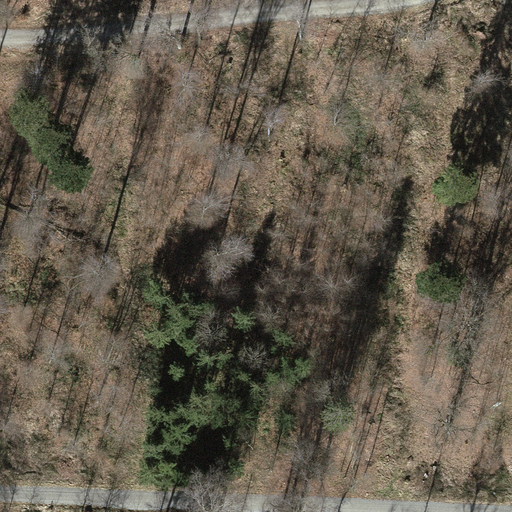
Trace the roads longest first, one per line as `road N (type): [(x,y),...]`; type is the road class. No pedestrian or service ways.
road 1 (track): [(0,490),(172,490),(511,510)]
road 2 (track): [(0,34),(39,44),(422,0)]
